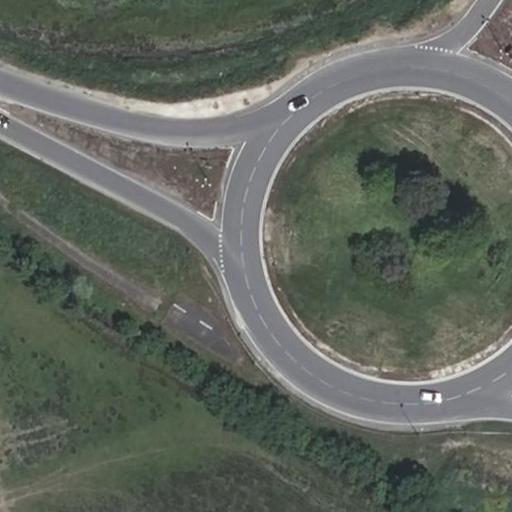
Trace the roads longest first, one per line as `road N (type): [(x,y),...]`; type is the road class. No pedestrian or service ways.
road 1 (primary): [(0,123),(203,225),(253,287)]
road 2 (primary): [(277,129),(203,133),(106,115),(0,73)]
road 3 (primary): [(253,287),(276,331),(352,386),(426,396),(478,385)]
road 4 (primary): [(433,65),(396,64),(333,81),(277,129)]
road 5 (primary): [(277,129),(245,206),(253,287)]
